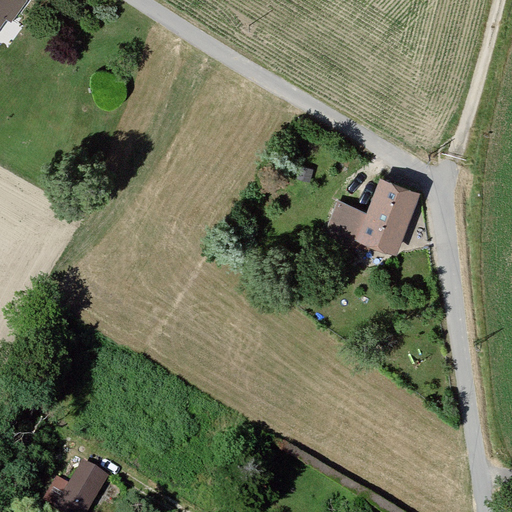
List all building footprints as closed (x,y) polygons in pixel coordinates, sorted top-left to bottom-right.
[(0,0),(0,3),(6,8),(17,15),(28,0),(0,0)] [(336,225),(365,238),(394,249),(415,191),(386,179),(372,213),(344,203),(336,225)] [(365,238),(336,225),(332,236),(361,248),(365,238)] [(62,506),(72,511),(76,511),(86,496),(95,502),(106,485),(84,471),(62,506)] [(86,496),(76,511),(89,511),(95,502),(86,496)]
